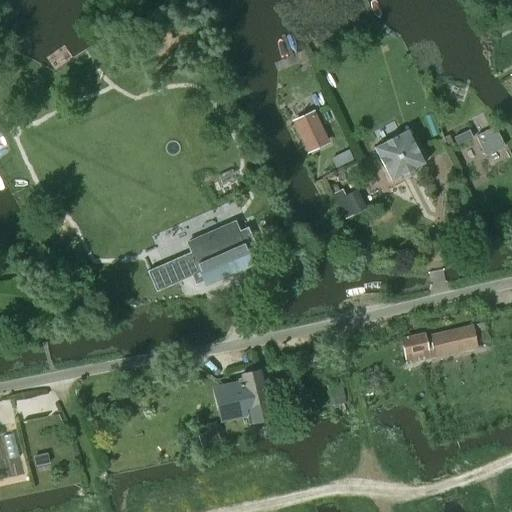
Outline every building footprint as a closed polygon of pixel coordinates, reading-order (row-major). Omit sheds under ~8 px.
[(308,151),(326,142),(313,113),(294,122),(308,151)] [(494,127),(474,136),(484,156),(503,147),(494,127)] [(391,181),(424,164),(406,130),(373,148),(391,181)] [(467,130),(452,138),(456,146),(471,139),(467,130)] [(344,196),(341,190),(332,194),(344,219),(346,218),(365,209),(356,190),(344,196)] [(195,287),(204,283),(205,285),(252,265),(247,252),(256,248),(247,227),(238,231),(225,237),(220,227),(186,242),(190,252),(181,256),(195,287)] [(178,282),(169,262),(147,272),(156,292),(178,282)] [(477,347),(472,326),(429,335),(430,341),(425,341),(424,334),(400,339),(406,364),(477,347)] [(270,419),(259,370),(241,375),(243,383),(239,384),(242,396),(246,395),(248,405),(244,406),(248,424),(270,419)] [(341,383),(327,387),(333,407),(346,404),(341,383)] [(200,451),(248,438),(242,415),(194,428),(200,451)] [(34,457),(36,466),(48,464),(46,454),(34,457)]
